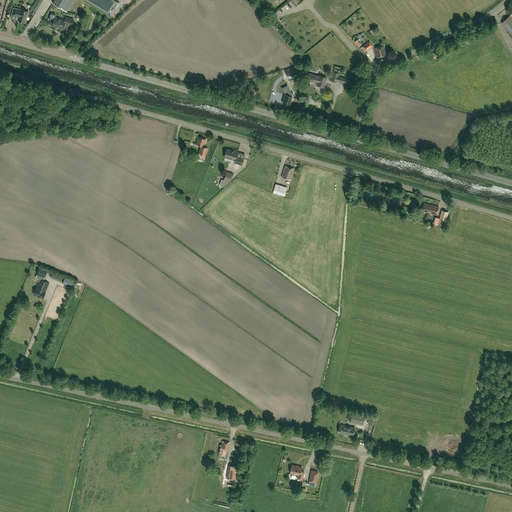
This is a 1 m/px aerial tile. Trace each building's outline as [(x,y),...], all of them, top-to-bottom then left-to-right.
[(43,0),(36,0),(31,9),(35,12),(43,0)] [(67,12),(74,0),(54,0),(53,3),(67,12)] [(22,22),(25,23),(28,11),(21,9),(20,10),(14,8),(12,15),(18,16),(18,20),(22,21),(22,22)] [(72,25),(73,19),(65,17),(65,20),(57,18),(57,15),(51,13),(49,20),(51,20),(50,25),(52,25),(52,26),(58,27),(58,28),(62,29),(64,23),(72,25)] [(511,13),(503,22),(511,32),(511,13)] [(369,41),(362,46),(366,51),(373,45),(369,41)] [(374,48),(377,57),(386,55),(383,46),(374,48)] [(334,69),(333,72),(331,80),(337,82),(337,81),(345,83),(347,78),(338,76),(339,73),(340,70),(334,69)] [(309,74),(307,80),(317,83),(316,85),(324,87),(326,77),(319,75),(319,76),(309,74)] [(283,103),(289,105),(292,96),(285,95),(283,103)] [(206,139),(198,137),(196,145),(201,146),(199,154),(205,155),(207,148),(203,147),(206,139)] [(244,159),(236,157),(238,151),(233,150),(233,151),(226,149),(224,157),(236,160),(235,163),(242,165),(244,159)] [(294,169),(285,166),(281,177),(291,180),(294,169)] [(275,184),(273,193),(284,196),(287,187),(275,184)] [(431,205),(424,203),(422,211),(429,212),(429,213),(436,215),(438,207),(431,205)] [(444,226),(448,212),(442,210),(438,224),(444,226)] [(36,288),(34,294),(43,298),(46,292),(45,291),(49,283),(40,279),(36,288)] [(350,423),(363,425),(365,414),(349,411),(347,419),(350,423)] [(374,425),(376,417),(369,416),(368,424),(374,425)] [(340,425),(338,433),(353,436),(355,428),(340,425)] [(220,445),(218,454),(225,455),(226,449),(228,450),(230,443),(222,441),(221,445),(220,445)] [(302,468),(291,465),(290,473),(298,475),(297,477),(302,478),(303,477),(304,477),(305,474),(303,474),(304,472),(301,472),(302,468)] [(312,471),(309,481),(315,483),(318,472),(312,471)]
